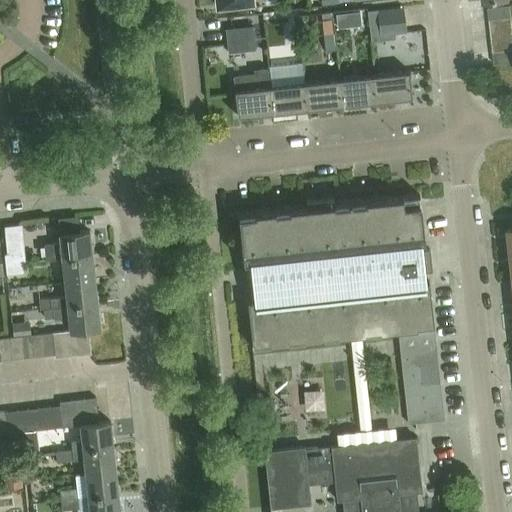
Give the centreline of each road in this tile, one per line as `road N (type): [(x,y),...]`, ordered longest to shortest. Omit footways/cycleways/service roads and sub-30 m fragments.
road 1 (residential): [(496,511),(457,136)]
road 2 (residential): [(159,511),(116,177)]
road 3 (unclassified): [(201,168),(457,136)]
road 4 (residential): [(201,168),(181,0)]
road 5 (residential): [(457,136),(443,0)]
